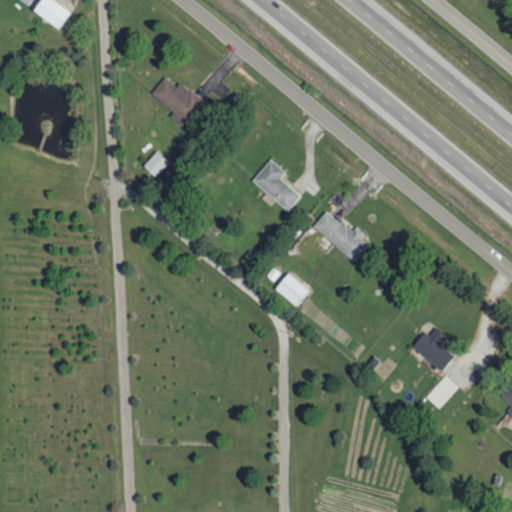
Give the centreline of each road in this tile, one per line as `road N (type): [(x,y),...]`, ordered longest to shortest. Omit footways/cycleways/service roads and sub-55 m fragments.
road 1 (residential): [(183,0),(511,273)]
road 2 (motorway): [(264,0),(511,205)]
road 3 (motorway): [(511,134),(350,0)]
